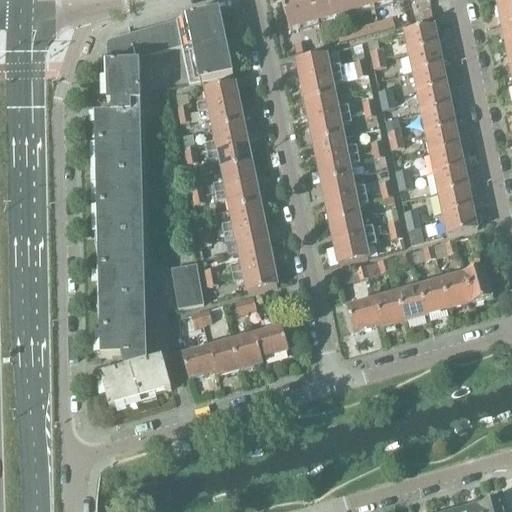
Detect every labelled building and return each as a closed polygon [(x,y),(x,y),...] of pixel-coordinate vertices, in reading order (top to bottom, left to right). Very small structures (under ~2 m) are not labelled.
[(318,25),(310,0),(279,0),(289,33),(318,25)] [(340,0),(310,0),(318,25),(345,17),(340,0)] [(370,0),(340,0),(345,17),(373,9),(370,0)] [(400,0),(370,0),(373,9),(401,1),(400,0)] [(511,3),(496,7),(501,28),(511,25),(511,3)] [(423,15),(425,25),(433,23),(431,13),(423,15)] [(187,22),(177,24),(182,49),(181,50),(182,55),(226,46),(219,14),(187,20),(187,22)] [(392,22),(378,26),(381,35),(395,31),(392,22)] [(176,23),(166,27),(173,52),(181,50),(182,49),(177,24),(176,23)] [(511,25),(501,28),(505,48),(511,46),(511,25)] [(378,26),(350,34),(353,43),(381,35),(378,26)] [(162,55),(173,52),(166,27),(155,30),(162,55)] [(404,35),(408,56),(438,50),(434,29),(404,35)] [(162,55),(155,30),(144,33),(152,58),(162,55)] [(138,34),(131,36),(138,61),(145,59),(152,58),(144,33),(138,34)] [(353,43),(350,34),(336,38),(339,47),(353,43)] [(106,46),(107,68),(138,67),(136,61),(138,61),(131,36),(109,43),(106,46)] [(370,55),(372,64),(384,61),(382,53),(379,53),(378,50),(377,44),(369,46),(370,55)] [(226,46),(182,55),(189,88),(233,78),(226,46)] [(293,48),(296,58),(303,56),(301,46),(293,48)] [(361,47),(353,50),(356,65),(364,63),(364,64),(361,47)] [(408,56),(413,76),(443,70),(438,50),(408,56)] [(297,64),(301,85),(341,77),(339,69),(328,71),(326,58),(297,64)] [(384,61),(372,64),(374,73),(386,70),(384,61)] [(354,65),(356,73),(366,71),(364,64),(364,63),(356,65),(354,65)] [(341,68),(339,69),(341,77),(356,73),(354,65),(341,68)] [(108,108),(111,108),(138,106),(138,107),(139,107),(140,107),(140,105),(139,105),(139,69),(139,67),(138,67),(107,68),(108,108)] [(413,76),(417,97),(447,90),(443,70),(413,76)] [(368,79),(366,71),(356,73),(357,82),(368,79)] [(301,85),(305,105),(334,99),(332,87),(342,85),(341,77),(301,85)] [(197,107),(199,115),(239,107),(234,86),(205,92),(208,105),(197,107)] [(417,97),(421,117),(451,111),(447,90),(417,97)] [(379,96),(380,104),(393,102),(391,93),(379,96)] [(305,105),(309,125),(349,117),(347,109),(336,111),(334,99),(305,105)] [(393,102),(380,104),(382,113),(395,111),(393,102)] [(363,106),(364,114),(375,112),(373,104),(363,106)] [(111,108),(112,118),(134,117),(140,117),(139,107),(138,107),(138,106),(111,108)] [(211,121),(214,133),(243,127),(239,107),(199,115),(200,123),(211,121)] [(178,111),(179,119),(190,117),(188,110),(178,111)] [(421,117),(425,137),(455,131),(451,111),(421,117)] [(375,112),(364,114),(366,122),(376,120),(375,112)] [(101,360),(112,360),(140,359),(134,117),(112,118),(95,118),(95,119),(100,119),(100,129),(94,130),(94,131),(95,131),(96,164),(95,164),(95,165),(101,165),(101,176),(96,176),(96,177),(101,177),(102,189),(96,189),(96,190),(97,190),(97,226),(97,227),(103,227),(103,238),(98,239),(103,239),(103,251),(97,251),(97,252),(98,252),(99,288),(98,288),(98,290),(104,290),(104,301),(99,301),(99,302),(104,302),(105,313),(99,313),(99,315),(100,315),(100,347),(100,348),(105,348),(105,359),(101,359),(101,360)] [(190,117),(179,119),(180,127),(191,125),(190,117)] [(309,125),(313,146),(342,140),(340,128),(351,126),(349,117),(309,125)] [(397,122),(385,124),(387,136),(400,133),(397,122)] [(205,148),(207,156),(247,148),(243,127),(214,133),(216,145),(205,148)] [(425,137),(429,157),(459,151),(455,131),(425,137)] [(387,136),(389,144),(402,142),(400,133),(387,136)] [(313,146),(318,166),(357,158),(356,149),(345,152),(342,140),(313,146)] [(402,142),(389,144),(391,154),(404,151),(402,142)] [(371,147),(373,155),(383,153),(382,145),(371,147)] [(220,162),(222,174),(251,168),(247,148),(207,156),(209,164),(220,162)] [(184,152),(186,160),(196,158),(195,151),(184,152)] [(429,157),(434,178),(464,171),(459,151),(429,157)] [(383,153),(373,155),(374,163),(385,161),(383,153)] [(196,158),(186,160),(187,168),(198,166),(196,158)] [(318,166),(322,186),(351,181),(348,168),(359,166),(357,158),(318,166)] [(214,188),(215,196),(255,188),(251,168),(222,174),(225,186),(214,188)] [(434,178),(438,198),(468,192),(464,171),(434,178)] [(396,176),(398,185),(410,183),(408,174),(396,176)] [(322,186),(326,207),(366,199),(373,196),(371,189),(364,191),(364,190),(353,192),(351,181),(322,186)] [(410,183),(398,185),(399,194),(412,191),(410,183)] [(379,187),(381,195),(392,193),(390,185),(379,187)] [(209,197),(215,196),(214,188),(213,187),(207,188),(209,197)] [(228,202),(231,214),(260,208),(255,188),(215,196),(217,205),(228,202)] [(191,193),(193,201),(203,199),(202,191),(191,193)] [(438,198),(442,218),(472,212),(468,192),(438,198)] [(392,193),(381,195),(383,203),(393,201),(392,193)] [(203,199),(193,201),(194,209),(205,206),(203,199)] [(326,207),(330,227),(359,221),(356,209),(367,207),(366,199),(326,207)] [(222,228),(224,237),(264,228),(260,208),(231,214),(233,226),(222,228)] [(472,212),(442,218),(447,239),(477,233),(472,212)] [(404,216),(406,226),(419,223),(417,214),(404,216)] [(330,227),(334,248),(374,239),(374,238),(372,230),(361,233),(359,221),(330,227)] [(419,223),(406,226),(408,234),(421,231),(419,223)] [(388,228),(390,236),(400,234),(399,225),(388,228)] [(237,243),(239,255),(268,249),(264,228),(224,237),(226,245),(237,243)] [(380,229),(372,230),(374,238),(374,239),(382,238),(380,229)] [(198,234),(199,242),(210,240),(208,232),(198,234)] [(421,232),(408,234),(411,246),(423,244),(421,232)] [(400,234),(390,236),(391,243),(402,241),(400,234)] [(481,248),(479,238),(467,241),(469,250),(481,248)] [(374,239),(334,248),(339,268),(367,262),(365,249),(376,247),(374,239)] [(210,240),(199,242),(201,249),(211,248),(210,240)] [(457,256),(454,244),(444,246),(448,258),(457,256)] [(231,269),(232,277),(272,269),(268,249),(239,255),(242,267),(231,269)] [(435,262),(432,250),(423,253),(426,264),(435,262)] [(413,268),(409,256),(400,259),(404,271),(413,268)] [(463,277),(463,278),(464,278),(472,306),(471,306),(471,307),(493,301),(484,272),(487,271),(483,258),(472,262),(475,274),(463,277)] [(390,274),(387,263),(378,265),(381,277),(390,274)] [(378,265),(365,269),(368,281),(381,277),(378,265)] [(171,272),(173,280),(198,275),(197,268),(171,272)] [(272,269),(232,277),(234,286),(245,283),(248,296),(277,290),(272,269)] [(356,273),(359,283),(368,281),(365,269),(355,272),(356,273)] [(205,274),(206,283),(217,281),(216,273),(205,274)] [(356,273),(341,277),(344,288),(359,283),(356,273)] [(174,291),(200,286),(198,275),(173,280),(174,291)] [(464,278),(463,278),(442,285),(449,312),(471,306),(472,306),(464,278)] [(217,281),(206,283),(208,290),(218,289),(217,281)] [(442,285),(419,291),(427,319),(449,312),(442,285)] [(174,291),(176,301),(202,297),(200,286),(174,291)] [(419,291),(397,297),(405,325),(427,319),(419,291)] [(176,301),(178,312),(203,308),(202,297),(176,301)] [(397,297),(374,303),(381,326),(381,327),(382,331),(405,325),(397,297)] [(253,301),(244,304),(247,316),(256,313),(253,301)] [(381,326),(374,303),(347,311),(353,334),(381,327),(381,326)] [(239,318),(247,316),(244,304),(235,306),(239,318)] [(209,314),(200,316),(203,328),(212,326),(209,314)] [(203,328),(200,316),(191,319),(194,331),(203,328)] [(282,331),(254,339),(261,362),(288,354),(282,331)] [(254,339),(232,345),(240,373),(263,367),(261,362),(254,339)] [(232,345),(210,352),(216,375),(217,380),(240,373),(232,345)] [(216,375),(210,352),(182,360),(189,382),(216,375)] [(112,360),(116,374),(141,367),(140,359),(112,360)] [(141,367),(116,374),(101,378),(109,409),(170,392),(161,361),(141,367)] [(481,508),(479,509),(480,511),(503,511),(501,503),(492,505),(491,503),(480,506),(481,508)]
